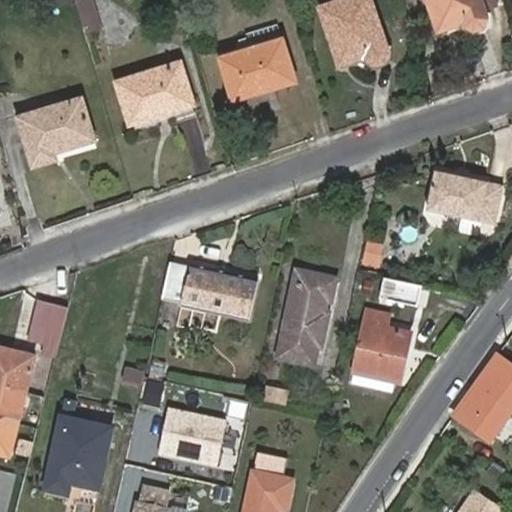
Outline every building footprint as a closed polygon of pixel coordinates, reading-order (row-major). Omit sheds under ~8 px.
[(76,0),(87,32),(102,27),(93,0),(76,0)] [(392,55),(392,50),(374,0),(333,0),(318,5),(339,68),(372,57),(374,61),(377,63),(380,64),(383,64),(387,63),(389,61),(391,58),(392,55)] [(487,20),(487,15),(481,0),(429,0),(439,31),(467,22),(467,23),(469,26),(472,28),(475,29),(478,29),(482,28),(484,26),(486,23),(487,20)] [(234,100),(296,81),(279,25),(250,34),(254,49),(222,59),(234,100)] [(194,104),(181,63),(118,82),(131,123),(194,104)] [(95,140),(83,99),(20,118),(35,167),(56,160),(54,153),(95,140)] [(511,187),(511,180),(474,177),(474,182),(465,181),(466,176),(443,174),(440,213),(509,219),(511,187)] [(170,264),(163,299),(183,304),(191,269),(170,264)] [(258,281),(192,266),(191,269),(183,304),(182,307),(249,322),(258,281)] [(323,295),(333,297),(338,276),(298,266),(279,352),(309,359),(313,342),(323,344),(331,308),(320,306),(323,295)] [(419,308),(425,288),(388,279),(384,299),(419,308)] [(331,308),(333,297),(323,295),(320,306),(331,308)] [(40,340),(66,346),(76,309),(41,301),(36,322),(43,324),(40,340)] [(371,309),(353,370),(374,375),(375,370),(394,375),(402,345),(410,346),(413,335),(388,328),(391,315),(371,309)] [(394,375),(402,377),(410,346),(402,345),(394,375)] [(0,454),(15,458),(38,357),(0,346),(0,454)] [(511,408),(511,362),(501,353),(462,406),(480,418),(474,427),(490,438),(511,408)] [(160,379),(165,362),(152,358),(146,375),(160,379)] [(141,384),(143,373),(128,370),(126,382),(141,384)] [(398,390),(402,377),(394,375),(375,370),(374,375),(353,370),(351,375),(398,390)] [(263,384),(260,401),(284,405),(287,389),(263,384)] [(480,418),(462,406),(456,414),(474,427),(480,418)] [(64,415),(50,486),(73,492),(77,478),(102,484),(115,427),(64,415)] [(287,454),(256,447),(243,511),(276,511),(277,508),(287,510),(294,477),(283,475),(287,454)] [(142,502),(139,511),(174,511),(175,509),(171,509),(176,489),(149,484),(145,503),(142,502)] [(495,511),(502,502),(473,485),(457,511),(495,511)]
